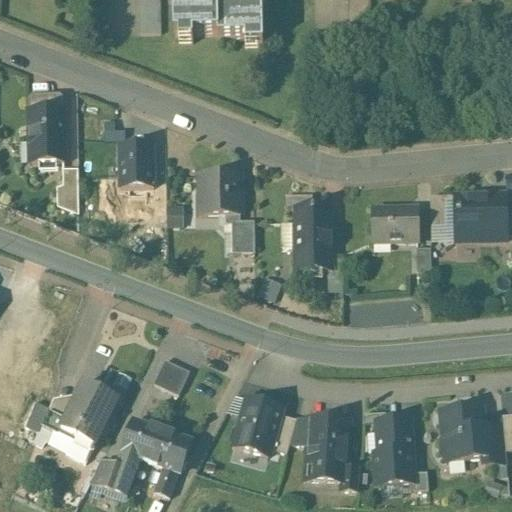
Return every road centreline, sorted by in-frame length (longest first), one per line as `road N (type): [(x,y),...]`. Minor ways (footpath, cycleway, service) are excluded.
road 1 (residential): [(511,158),(377,171),(298,157),(0,39)]
road 2 (tertiary): [(0,237),(294,348),(354,358),(511,344)]
